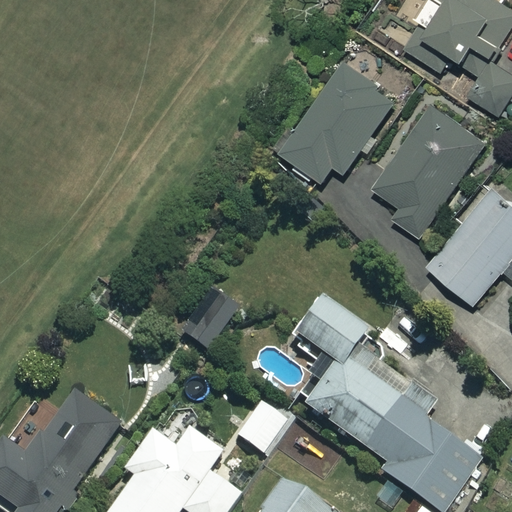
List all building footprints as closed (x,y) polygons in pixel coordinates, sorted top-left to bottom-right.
[(454,60),(480,77),(511,31),(511,10),(496,0),(435,0),(420,22),(427,26),(409,52),(443,76),(454,60)] [(397,103),(346,67),(283,155),(325,185),(337,169),(345,175),(397,103)] [(460,119),(438,104),(377,192),(402,209),(394,221),(421,240),(487,144),(457,123),(460,119)] [(511,208),(493,194),(433,275),(479,309),(504,276),(511,282),(511,208)] [(239,309),(208,293),(184,338),(215,354),(226,333),(239,309)] [(368,452),(412,391),(375,365),(388,348),(324,301),(297,339),(335,367),(306,408),(368,452)] [(42,393),(0,449),(0,511),(61,511),(125,426),(75,388),(61,407),(42,393)] [(412,391),(368,452),(387,466),(382,472),(437,511),(463,511),(470,504),(463,499),(489,462),(430,419),(437,409),(412,391)] [(289,423),(262,406),(240,440),(266,457),(289,423)] [(225,455),(192,431),(178,451),(155,434),(127,473),(137,480),(113,511),(184,511),(232,511),(243,497),(211,474),(225,455)] [(324,511),(283,484),(263,511),(324,511)]
